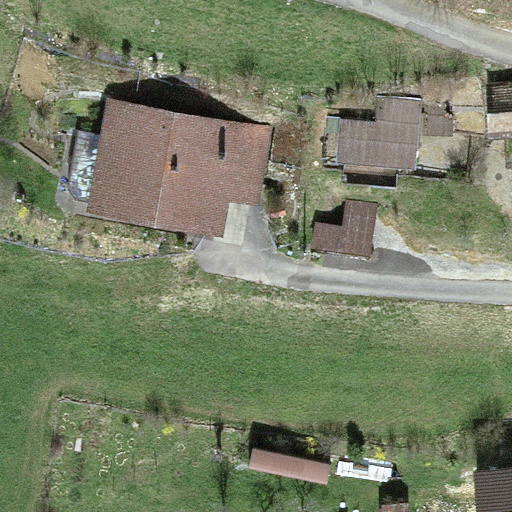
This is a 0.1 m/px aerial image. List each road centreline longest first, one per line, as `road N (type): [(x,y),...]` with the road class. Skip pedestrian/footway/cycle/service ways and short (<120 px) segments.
road 1 (residential): [(511,288),(299,277)]
road 2 (residential): [(511,50),(436,29),(381,0)]
